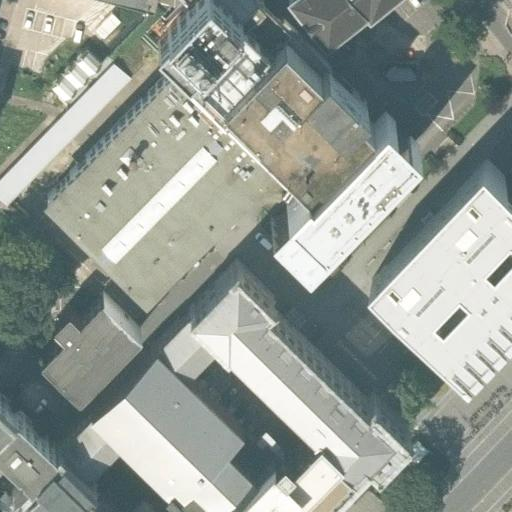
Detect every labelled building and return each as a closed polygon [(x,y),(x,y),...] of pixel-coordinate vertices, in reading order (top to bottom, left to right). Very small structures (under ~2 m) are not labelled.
[(156,0),(157,0),(150,36),(173,63),(276,161),(304,183),(307,181),(311,185),(372,120),(361,109),(368,102),(328,65),(327,61),(297,33),(297,29),(283,15),(279,19),(260,0),(156,0)] [(296,0),(327,37),(368,4),(364,0),(296,0)] [(119,19),(111,11),(93,29),(101,38),(119,19)] [(85,45),(48,84),(57,93),(65,100),(101,61),(89,49),(85,45)] [(0,177),(0,200),(6,207),(131,78),(113,61),(0,177)] [(223,217),(276,161),(173,63),(46,198),(147,296),(223,217)] [(383,63),(383,83),(417,83),(416,63),(383,63)] [(311,185),(307,181),(304,183),(269,219),(306,254),(371,187),(383,174),(396,161),(417,139),(385,108),(372,120),(311,185)] [(511,184),(510,183),(487,161),(478,153),(417,217),(363,274),(391,301),(410,318),(464,369),(511,319),(511,318),(511,184)] [(325,511),(323,510),(319,507),(367,457),(371,460),(376,464),(414,423),(399,408),(373,383),(366,390),(311,338),(273,301),(280,294),(239,256),(211,285),(186,310),(171,328),(156,343),(98,402),(80,421),(77,424),(69,436),(55,448),(27,478),(9,495),(26,511),(325,511)] [(79,398),(142,332),(103,295),(78,321),(68,310),(60,318),(52,326),(63,336),(39,361),(79,398)] [(0,450),(21,472),(27,478),(55,448),(51,443),(0,396),(0,450)]
